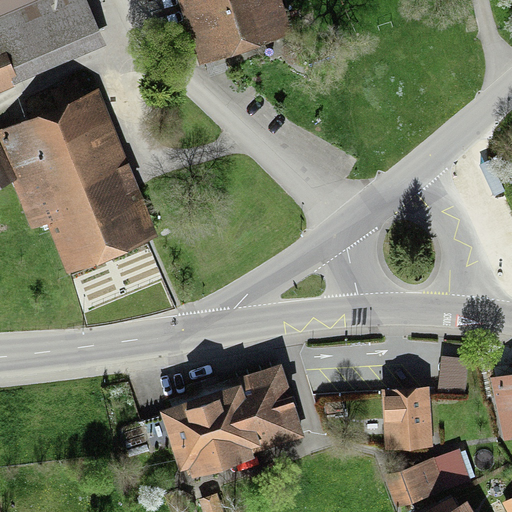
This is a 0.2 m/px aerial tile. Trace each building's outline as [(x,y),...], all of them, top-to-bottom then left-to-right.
[(100,31),(87,0),(0,0),(0,83),(12,79),(8,71),(56,50),(100,31)] [(191,0),(207,46),(279,21),(271,0),(191,0)] [(0,186),(12,182),(32,228),(47,222),(68,270),(159,231),(97,86),(84,92),(77,77),(51,88),(57,102),(0,126),(0,186)] [(482,168),(494,193),(506,188),(494,163),(482,168)] [(443,344),(438,390),(465,393),(469,347),(443,344)] [(169,402),(160,405),(163,413),(140,420),(150,452),(173,444),(180,467),(190,464),(193,473),(254,454),(253,450),(305,434),(282,360),(230,376),(231,379),(220,383),(217,375),(185,385),(187,392),(168,398),(169,402)] [(511,373),(493,377),(504,433),(511,431),(511,373)] [(430,383),(382,385),(385,447),(433,444),(430,383)] [(434,455),(400,467),(412,500),(470,480),(470,478),(475,476),(465,448),(460,450),(459,447),(434,456),(434,455)] [(224,511),(218,491),(200,496),(204,511),(224,511)] [(511,511),(511,495),(502,501),(507,511),(511,511)] [(476,511),(467,496),(438,511),(476,511)]
